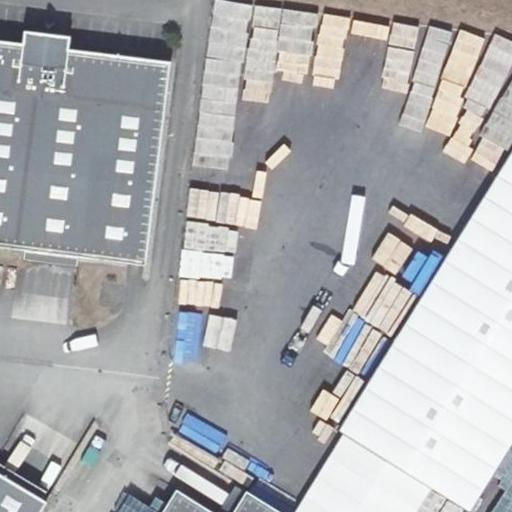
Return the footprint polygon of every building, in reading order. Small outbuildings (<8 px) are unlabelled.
[(0,249),(138,267),(164,63),(61,50),(62,38),(17,33),(15,44),(0,42),(0,249)] [(256,64),(259,39),(215,33),(212,59),(256,64)] [(511,441),(511,156),(343,429),(348,432),(434,485),(470,508),(511,441)] [(416,511),(434,485),(348,432),(299,511),(416,511)] [(0,469),(0,511),(34,511),(44,496),(0,469)] [(288,511),(244,484),(226,511),(221,511),(175,483),(156,511),(288,511)]
